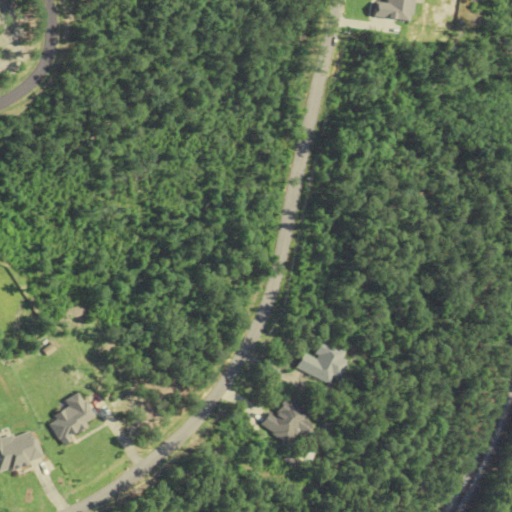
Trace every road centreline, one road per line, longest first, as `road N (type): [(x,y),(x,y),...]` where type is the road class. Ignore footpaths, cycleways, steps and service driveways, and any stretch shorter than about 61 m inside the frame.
road 1 (residential): [(344,0),(290,242),(237,364),(180,437),(116,493),(75,511)]
road 2 (residential): [(42,0),(44,61),(26,89),(0,102)]
